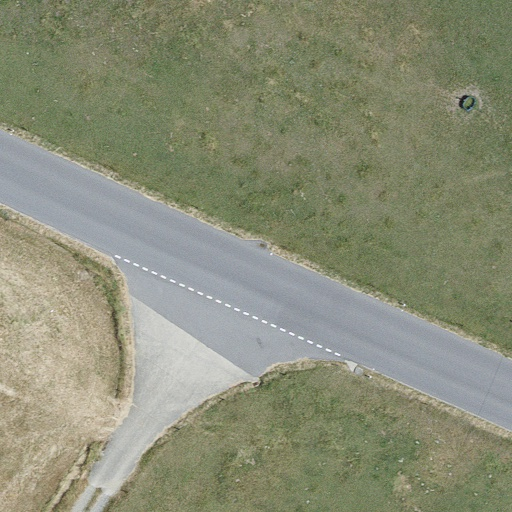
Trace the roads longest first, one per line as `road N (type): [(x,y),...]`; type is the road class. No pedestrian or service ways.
road 1 (tertiary): [(0,166),(511,397)]
road 2 (track): [(84,511),(238,275)]
